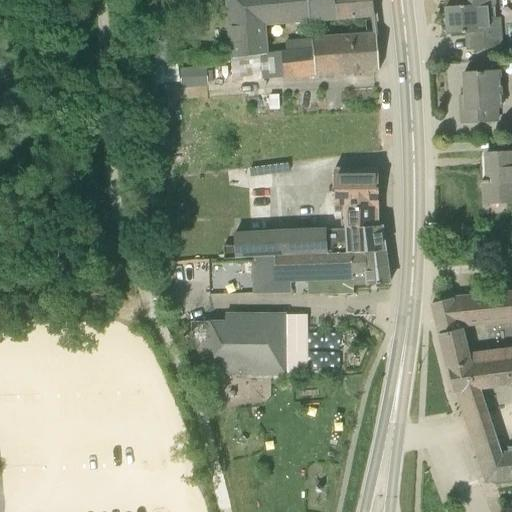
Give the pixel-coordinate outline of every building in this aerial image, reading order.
[(310,23),(310,21),(375,16),(373,0),(225,0),(230,58),(268,53),(265,27),(310,23)] [(465,33),(466,50),(472,50),(502,47),(499,17),(496,17),(494,0),(456,0),(457,6),(446,7),(448,35),(465,33)] [(377,34),(312,40),(311,38),(285,41),(285,50),(268,53),(230,58),(232,82),(284,77),(284,78),(316,76),(316,75),(379,70),(377,34)] [(175,43),(143,47),(145,67),(177,64),(175,43)] [(207,87),(205,67),(179,69),(181,89),(207,87)] [(460,96),(462,123),(498,121),(497,107),(502,107),(499,71),(464,74),(465,96),(460,96)] [(269,95),(270,111),(280,110),(279,95),(269,95)] [(484,203),(511,201),(511,153),(485,154),(486,174),(492,174),(492,180),(481,181),(481,184),(483,184),(484,203)] [(343,212),(344,228),(377,226),(377,211),(379,211),(379,169),(334,169),(334,212),(343,212)] [(344,228),(326,229),(327,253),(386,251),(382,226),(377,226),(344,228)] [(327,253),(326,229),(299,230),(252,233),(233,234),(235,258),(252,257),(274,255),(307,254),(327,253)] [(274,255),(252,257),(254,293),(291,292),(290,279),(352,278),(352,286),(366,285),(390,283),(386,251),(327,253),(307,254),(274,255)] [(171,305),(197,303),(195,267),(170,268),(171,305)] [(439,334),(463,328),(511,323),(511,289),(455,296),(455,298),(432,303),(439,334)] [(285,314),(225,314),(225,323),(206,323),(206,324),(206,344),(206,374),(285,374),(285,314)] [(206,324),(192,324),(192,344),(206,344),(206,324)] [(458,392),(465,413),(487,407),(481,389),(511,385),(511,346),(468,353),(463,328),(439,334),(454,393),(458,392)] [(469,426),(486,478),(487,481),(511,478),(511,450),(501,452),(491,423),(487,407),(465,413),(469,426)]
